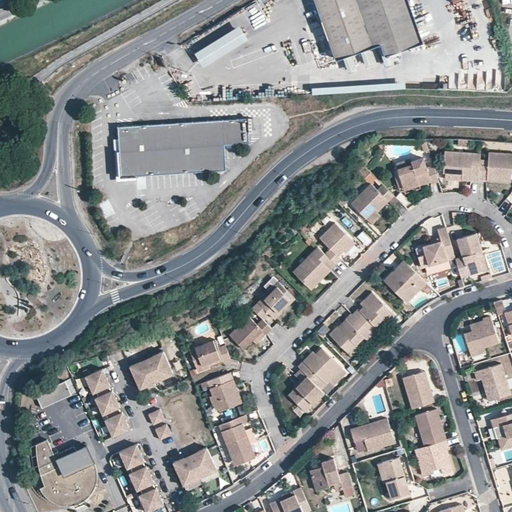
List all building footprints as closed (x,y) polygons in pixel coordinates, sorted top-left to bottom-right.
[(314,0),(334,58),(381,42),(366,0),(314,0)] [(366,0),(381,42),(385,54),(420,42),(406,0),(366,0)] [(240,27),(196,54),(204,68),(227,54),(249,40),(240,27)] [(225,145),(250,143),(248,117),(177,122),(149,124),(117,126),(121,177),(136,176),(202,171),(226,170),(225,145)] [(460,180),(478,181),(478,179),(478,166),(479,159),(479,152),(443,150),(442,172),(460,174),(460,180)] [(486,159),(479,159),(478,166),(478,179),(486,179),(487,172),(497,173),(497,180),(509,181),(510,172),(511,171),(511,153),(487,151),(486,159)] [(425,168),(422,158),(410,162),(411,164),(396,169),(403,190),(418,185),(417,182),(428,178),(429,182),(430,184),(437,181),(432,165),(425,168)] [(403,190),(396,169),(392,170),(399,191),(403,190)] [(392,195),(381,184),(375,190),(369,184),(349,204),(364,219),(374,209),(384,199),(387,201),(391,206),(397,200),(392,195)] [(387,201),(384,199),(374,209),(377,212),(387,201)] [(377,212),(374,209),(364,219),(370,224),(379,215),(377,212)] [(334,264),(340,259),(337,255),(351,240),(334,223),(318,239),(329,249),(324,254),(334,264)] [(421,267),(454,257),(444,226),(436,229),(438,237),(439,240),(422,245),(424,253),(417,255),(421,267)] [(362,232),(357,237),(367,246),(372,240),(362,232)] [(461,255),(454,257),(460,275),(482,269),(477,251),(481,250),(475,232),(456,237),(461,255)] [(353,243),(351,240),(342,250),(344,252),(353,243)] [(415,247),(417,255),(424,253),(422,245),(415,247)] [(334,264),(324,254),(316,246),(297,266),(299,267),(293,273),(309,289),(318,280),(317,276),(326,267),(329,269),(334,264)] [(487,267),(481,250),(477,251),(482,269),(487,267)] [(406,302),(426,282),(403,260),(397,266),(400,268),(398,270),(395,267),(383,280),(406,302)] [(318,280),(329,269),(326,267),(317,276),(318,280)] [(276,281),(250,307),(261,317),(266,312),(273,318),(280,311),(277,308),(282,303),(285,305),(293,298),(276,281)] [(371,291),(363,300),(365,303),(362,306),(358,309),(357,308),(351,314),(371,334),(377,328),(375,325),(381,318),(384,321),(392,312),(371,291)] [(504,308),(501,299),(494,301),(497,311),(504,308)] [(371,334),(351,314),(350,312),(344,319),(347,321),(340,328),(337,325),(328,333),(350,354),(358,346),(356,343),(362,336),(366,339),(371,334)] [(265,334),(271,328),(261,318),(256,324),(247,316),(229,335),(243,349),(262,331),(265,334)] [(486,346),(499,341),(491,316),(483,318),(484,320),(484,323),(471,327),(472,331),(465,333),(471,353),(479,350),(478,348),(486,346)] [(344,319),(337,325),(340,328),(347,321),(344,319)] [(217,346),(214,338),(201,344),(188,349),(196,369),(222,359),(222,360),(230,358),(224,344),(217,346)] [(302,359),(296,365),(300,368),(310,379),(316,373),(325,383),(341,367),(321,346),(305,362),(302,359)] [(487,351),(486,346),(478,348),(479,350),(471,353),(472,356),(487,351)] [(312,350),(302,359),(305,362),(314,352),(312,350)] [(162,351),(129,366),(139,389),(173,374),(162,351)] [(482,379),(485,388),(489,387),(492,397),(510,391),(500,362),(479,370),(474,371),(477,380),(482,379)] [(305,411),(324,392),(310,379),(300,368),(294,374),(301,381),(288,394),(305,411)] [(101,369),(84,376),(92,394),(95,392),(108,386),(109,386),(101,369)] [(421,371),(403,377),(412,407),(434,400),(428,381),(424,383),(421,371)] [(229,372),(204,381),(210,394),(207,395),(211,403),(217,409),(240,400),(237,393),(234,393),(231,385),(234,384),(229,372)] [(35,395),(41,409),(71,395),(64,381),(35,395)] [(110,391),(108,386),(95,392),(98,397),(110,391)] [(98,397),(95,398),(102,415),(105,414),(110,412),(118,408),(119,407),(111,391),(110,391),(98,397)] [(118,408),(110,412),(105,414),(108,418),(118,414),(120,413),(118,408)] [(439,418),(436,408),(415,414),(424,444),(446,438),(441,422),(438,423),(437,419),(439,418)] [(160,409),(148,414),(153,424),(164,419),(160,409)] [(108,418),(105,420),(112,436),(129,428),(121,412),(120,413),(118,414),(108,418)] [(511,412),(491,419),(493,427),(503,424),(506,434),(498,437),(502,448),(511,444),(511,412)] [(244,413),(219,423),(230,452),(233,453),(237,462),(252,456),(247,443),(249,442),(256,440),(251,426),(244,429),(241,423),(247,421),(244,413)] [(349,430),(353,443),(363,440),(367,452),(393,443),(386,419),(349,430)] [(167,424),(155,430),(160,440),(172,434),(167,424)] [(493,427),(496,438),(498,437),(506,434),(503,424),(493,427)] [(443,472),(452,470),(447,451),(444,452),(443,448),(446,447),(448,446),(446,438),(424,444),(414,448),(422,475),(433,472),(432,470),(441,467),(443,472)] [(60,469),(46,440),(35,445),(35,448),(35,454),(36,461),(37,467),(39,473),(40,477),(42,481),(44,486),(40,488),(40,489),(42,493),(45,496),(49,499),(54,503),(59,504),(62,505),(67,506),(72,505),(78,503),(80,502),(84,500),(89,495),(91,492),(93,487),(95,483),(95,478),(95,472),(93,466),(93,463),(90,464),(63,476),(60,469)] [(363,440),(353,443),(357,455),(367,452),(363,440)] [(136,444),(119,452),(127,468),(137,464),(142,462),(144,461),(136,444)] [(61,468),(60,469),(63,476),(90,464),(89,461),(92,460),(85,445),(74,450),(72,446),(55,454),(61,468)] [(206,446),(173,462),(183,484),(217,469),(206,446)] [(390,497),(409,491),(398,455),(381,461),(387,480),(384,481),(390,497)] [(308,469),(315,488),(328,484),(327,483),(327,480),(338,476),(338,479),(341,487),(351,484),(346,469),(337,472),(331,456),(321,459),(322,464),(308,469)] [(384,481),(387,480),(381,461),(376,463),(382,482),(384,481)] [(142,462),(137,464),(130,467),(132,472),(137,469),(144,466),(142,462)] [(132,472),(129,473),(137,490),(140,488),(145,486),(152,483),(153,482),(146,465),(144,466),(137,469),(132,472)] [(152,483),(145,486),(140,488),(142,493),(148,490),(154,487),(152,483)] [(268,501),(273,511),(302,511),(310,508),(300,485),(292,489),(292,490),(293,492),(279,498),(278,496),(268,501)] [(142,493),(139,494),(146,511),(163,503),(155,487),(148,490),(142,493)] [(293,492),(292,490),(278,496),(279,498),(293,492)]
